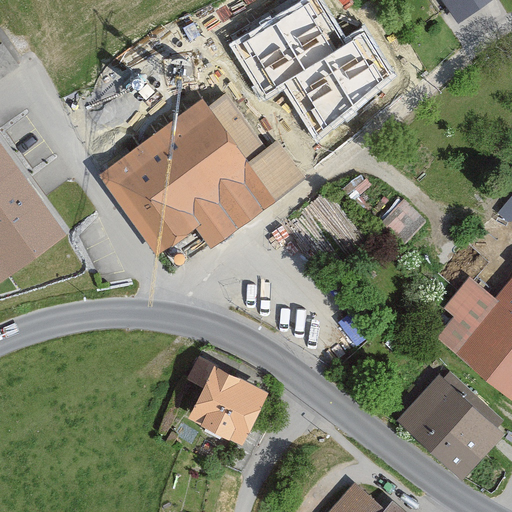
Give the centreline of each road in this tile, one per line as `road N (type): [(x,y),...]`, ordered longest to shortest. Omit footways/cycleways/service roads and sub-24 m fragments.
road 1 (tertiary): [(324,400),(236,339),(142,313),(33,325),(0,340)]
road 2 (tertiary): [(467,511),(324,400)]
road 3 (unclassified): [(324,400),(256,452),(233,511)]
